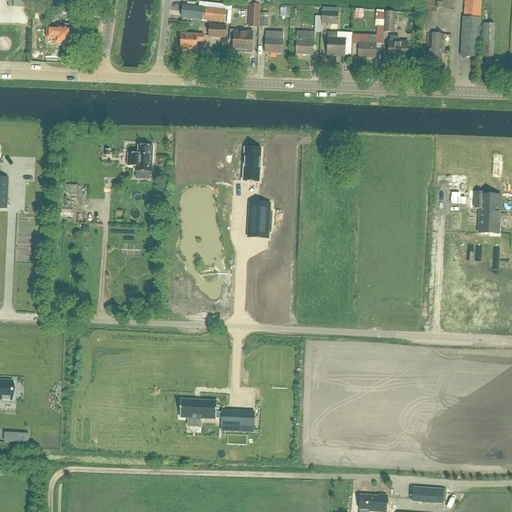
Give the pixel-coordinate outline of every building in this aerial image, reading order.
[(8,0),(9,1),(9,8),(30,9),(30,0),(8,0)] [(435,33),(437,10),(453,11),(453,0),(424,0),(424,8),(422,8),(421,33),(435,33)] [(463,18),(460,57),(477,58),(480,0),(464,0),(464,18),(463,18)] [(183,6),(182,18),(225,23),(226,5),(199,2),(198,7),(183,6)] [(248,11),(248,28),(259,28),(260,5),(232,4),(231,15),(231,19),(237,19),(238,11),(248,11)] [(277,8),(269,8),(269,13),(280,13),(280,17),(290,17),(290,7),(277,7),(277,8)] [(322,24),(338,25),(339,12),(337,12),(337,9),(323,8),(322,24)] [(69,20),(79,21),(79,13),(69,12),(69,20)] [(365,20),(365,12),(356,12),(356,21),(365,20)] [(385,12),(384,33),(394,33),(395,12),(385,12)] [(268,14),(260,14),(259,28),(268,28),(268,14)] [(63,29),(48,28),(48,39),(56,39),(56,43),(57,43),(58,44),(62,45),(62,44),(63,43),(69,44),(70,37),(71,36),(72,25),(63,24),(63,29)] [(495,24),(483,24),(481,58),(493,59),(495,24)] [(210,26),(209,38),(225,39),(226,27),(210,26)] [(252,32),(234,31),(230,31),(229,41),(234,41),(233,52),(251,53),(252,32)] [(296,32),(296,41),(296,55),(313,56),(314,33),(307,33),(296,32)] [(181,34),(180,50),(196,51),(197,43),(203,43),(204,36),(181,34)] [(328,34),(327,56),(344,57),(345,39),(336,39),(337,34),(328,34)] [(444,42),(444,36),(428,34),(427,47),(429,47),(428,63),(440,64),(441,55),(443,55),(444,45),(442,45),(442,42),(444,42)] [(358,44),(358,58),(376,58),(376,36),(368,36),(368,44),(358,44)] [(390,36),(389,59),(408,60),(408,43),(399,42),(399,36),(390,36)] [(265,40),(264,54),(282,54),(283,41),(265,40)] [(143,172),(151,172),(153,147),(138,146),(138,155),(128,154),(127,166),(135,166),(135,171),(143,172)] [(261,150),(245,149),(243,182),(259,183),(261,150)] [(492,178),(500,179),(502,157),(494,156),(492,178)] [(0,205),(7,206),(8,187),(8,180),(0,179),(0,205)] [(78,193),(77,185),(69,185),(69,193),(78,193)] [(475,193),(474,210),(479,210),(478,235),(488,235),(490,195),(484,195),(484,193),(475,193)] [(490,195),(488,235),(498,235),(500,195),(490,195)] [(250,203),(248,238),(268,239),(270,204),(250,203)] [(0,385),(0,403),(16,404),(16,386),(0,385)] [(222,412),(222,413),(216,413),(217,402),(181,400),(180,418),(188,419),(188,420),(201,420),(201,419),(216,420),(216,419),(222,420),(222,424),(240,425),(241,413),(222,412)] [(412,495),(413,505),(445,504),(444,493),(412,495)] [(361,511),(362,511),(385,511),(387,497),(378,496),(378,498),(360,497),(360,499),(358,500),(358,506),(359,508),(359,510),(361,511)]
